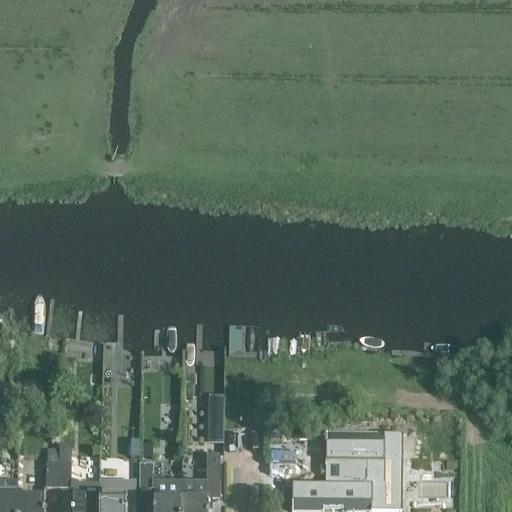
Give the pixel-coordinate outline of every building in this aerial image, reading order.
[(224,397),(209,397),(208,445),(223,445),(224,397)] [(325,488),(294,487),(293,511),(401,511),(402,438),(327,437),(327,462),(326,462),(325,488)] [(208,459),(208,484),(182,484),(181,511),(207,511),(208,501),(220,501),(220,459),(208,459)] [(60,466),(47,465),(47,491),(60,491),(60,466)] [(99,511),(100,499),(100,494),(100,486),(72,486),(72,466),(60,466),(60,491),(74,491),(73,511),(99,511)] [(142,492),(142,467),(128,466),(128,492),(142,492)] [(181,511),(182,484),(153,483),(154,467),(142,467),(142,492),(155,492),(154,511),(181,511)] [(18,511),(18,499),(19,491),(18,491),(18,483),(0,482),(0,511),(18,511)] [(126,511),(126,500),(126,494),(100,494),(100,499),(99,511),(126,511)] [(44,511),(45,499),(18,499),(18,511),(44,511)]
